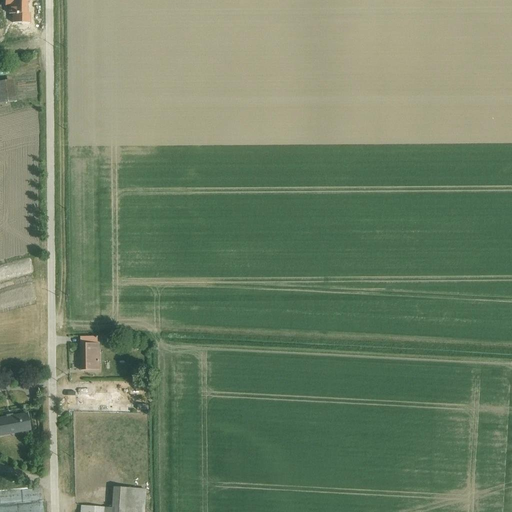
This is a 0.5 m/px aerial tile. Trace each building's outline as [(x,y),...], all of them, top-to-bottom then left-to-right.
[(14,0),(14,14),(13,14),(13,24),(15,24),(15,28),(28,28),(28,8),(27,0),(14,0)] [(13,81),(0,82),(0,104),(16,103),(13,81)] [(97,338),(80,338),(80,371),(100,371),(99,344),(97,344),(97,338)] [(95,395),(80,395),(80,406),(107,405),(107,399),(117,400),(117,393),(108,393),(108,394),(95,393),(95,395)] [(109,401),(108,411),(131,412),(131,405),(117,404),(117,402),(109,401)] [(0,436),(30,430),(27,415),(0,419),(0,436)] [(45,511),(44,487),(5,489),(6,511),(45,511)] [(81,507),(80,511),(144,511),(146,490),(113,487),(113,488),(111,509),(81,507)]
